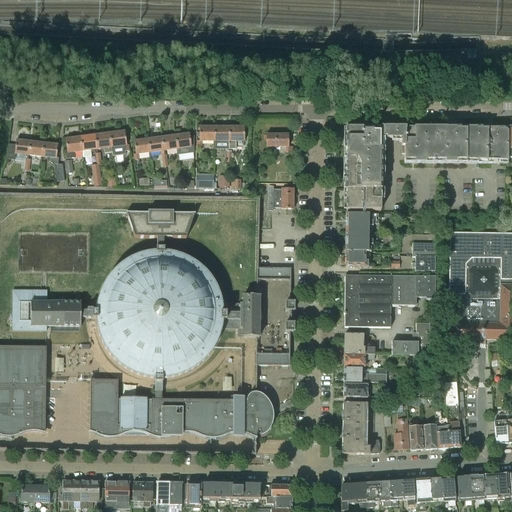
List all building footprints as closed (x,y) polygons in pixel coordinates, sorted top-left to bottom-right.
[(201,142),(215,142),(215,128),(199,128),(199,142),(197,142),(197,148),(201,148),(201,142)] [(229,128),(215,128),(215,142),(215,150),(229,150),(229,142),(229,128)] [(244,128),(229,128),(229,142),(244,142),(244,128)] [(404,155),(404,162),(466,162),(507,162),(507,159),(508,129),(488,129),(488,128),(466,128),(447,129),(447,128),(414,128),(406,128),(391,128),(381,128),(381,130),(364,129),(364,128),(347,128),(346,169),(346,191),(346,211),(381,211),(381,166),(381,148),(381,138),(386,138),(386,140),(390,140),(401,140),(401,147),(401,155),(404,155)] [(109,134),(111,148),(124,147),(125,152),(129,152),(128,146),(127,146),(125,132),(109,134)] [(112,154),(111,148),(109,134),(95,136),(97,150),(103,149),(104,154),(112,154)] [(175,136),(177,150),(179,150),(180,156),(196,153),(194,137),(190,137),(190,134),(175,136)] [(266,135),(266,148),(286,148),(286,155),(292,155),(292,147),(288,147),(288,135),(266,135)] [(91,151),(97,150),(95,136),(80,138),(82,152),(82,159),(91,158),(91,151)] [(163,152),(177,150),(175,136),(161,138),(163,152)] [(74,153),(82,152),(80,138),(65,140),(67,154),(65,154),(66,160),(75,159),(74,153)] [(149,154),(163,152),(161,138),(147,140),(149,154)] [(138,155),(149,154),(147,140),(134,142),(136,155),(134,155),(135,161),(139,161),(138,155)] [(15,155),(28,156),(30,142),(16,141),(15,146),(8,145),(6,160),(14,161),(15,155)] [(43,144),(30,142),(28,156),(42,158),(43,144)] [(42,158),(49,158),(49,163),(52,165),(54,165),(56,183),(64,182),(62,166),(57,165),(58,159),(56,159),(58,146),(43,144),(42,158)] [(96,160),(97,166),(92,167),(94,179),(100,178),(98,166),(101,166),(100,160),(96,160)] [(290,182),(290,171),(275,171),(275,183),(290,182)] [(153,188),(167,187),(166,181),(160,182),(160,178),(153,178),(153,188)] [(197,178),(197,189),(214,189),(214,178),(197,178)] [(115,180),(106,181),(107,188),(116,187),(115,180)] [(230,190),(230,180),(220,180),(220,190),(230,190)] [(241,181),(231,181),(231,190),(241,190),(241,181)] [(273,209),(281,209),(281,210),(294,211),(294,190),(281,190),(273,190),(273,187),(268,187),(267,212),(273,213),(273,209)] [(164,250),(163,250),(163,239),(186,240),(194,215),(173,215),(173,213),(147,212),(147,214),(126,214),(134,239),(156,239),(156,250),(156,253),(150,254),(145,255),(140,256),(135,258),(130,260),(125,263),(121,266),(117,269),(113,273),(109,277),(106,282),(103,286),(101,291),(99,296),(97,301),(96,307),(96,312),(92,312),(93,310),(87,310),(87,312),(81,312),(81,303),(80,303),(79,303),(47,303),(47,291),(46,291),(43,291),(40,291),(12,291),(12,332),(46,332),(51,332),(51,328),(80,328),(80,329),(81,329),(81,319),(92,319),(92,320),(96,320),(96,326),(97,332),(99,337),(101,342),(104,347),(107,352),(110,357),(114,361),(118,365),(122,369),(127,372),(132,374),(138,377),(143,378),(149,379),(154,380),(154,393),(154,401),(150,401),(146,401),(146,399),(120,399),(120,400),(117,400),(118,381),(90,381),(89,408),(89,433),(90,433),(92,434),(98,436),(101,438),(104,438),(107,439),(110,439),(112,439),(115,439),(118,438),(123,436),(149,437),(150,437),(153,438),(156,439),(159,440),(163,440),(165,439),(168,439),(169,438),(182,438),(182,434),(184,434),(188,434),(192,435),(195,435),(202,438),(205,439),(208,440),(212,440),(217,440),(219,440),(222,439),(227,437),(228,436),(231,435),(232,435),(232,439),(243,439),(243,435),(255,440),(257,432),(259,432),(260,437),(260,438),(263,437),(265,436),(266,434),(268,432),(270,430),(271,427),(272,425),(273,421),(273,418),(273,415),(272,411),(271,408),(270,405),(268,402),(266,400),(264,397),(262,396),(260,395),(258,394),(256,393),(255,393),(252,394),(250,394),(248,396),(247,397),(247,398),(246,400),(246,401),(244,401),(244,398),(241,398),(232,398),(232,402),(161,401),(161,393),(162,393),(163,380),(168,380),(174,379),(179,377),(184,375),(189,373),(194,370),(199,367),(203,364),(207,360),(210,355),(213,351),(215,349),(216,346),(218,341),(220,336),(221,330),(237,330),(237,338),(242,339),(251,339),(256,339),(260,339),(260,338),(260,320),(260,298),(260,297),(256,297),(252,297),(242,297),(242,305),(240,305),(222,305),(220,299),(219,294),(216,289),(214,284),(211,279),(207,275),(204,271),(200,267),(195,264),(190,261),(186,259),(180,257),(175,255),(170,254),(164,253),(164,250)] [(346,215),(346,224),(373,225),(373,222),(376,222),(376,215),(346,215)] [(373,227),(373,225),(346,224),(346,233),(368,234),(369,227),(373,227)] [(368,241),(368,234),(346,233),(346,243),(372,243),(373,241),(368,241)] [(448,340),(453,340),(511,340),(511,234),(453,234),(450,237),(448,340)] [(372,246),(372,243),(346,243),(345,253),(365,253),(368,253),(368,246),(372,246)] [(415,269),(415,273),(435,273),(435,245),(412,244),(412,258),(415,258),(415,264),(412,264),(412,269),(415,269)] [(365,262),(365,253),(345,253),(345,268),(368,268),(368,262),(365,262)] [(257,281),(290,281),(291,281),(291,269),(257,269),(257,281)] [(381,277),(355,277),(345,277),(344,314),(344,316),(344,328),(344,329),(390,329),(390,306),(403,306),(414,307),(415,307),(415,299),(425,299),(425,300),(425,301),(434,301),(435,277),(416,277),(381,277)] [(286,312),(289,312),(294,312),(294,303),(290,303),(286,303),(286,312)] [(294,324),(289,324),(286,324),(285,333),(290,333),(294,333),(294,324)] [(392,343),(391,356),(418,357),(434,357),(434,325),(416,325),(416,343),(392,343)] [(344,355),(369,356),(374,356),(374,349),(363,349),(363,336),(344,335),(344,355)] [(46,383),(46,348),(0,347),(0,436),(0,437),(3,437),(5,438),(7,438),(11,438),(14,437),(16,437),(21,435),(24,433),(30,432),(32,432),(34,432),(37,432),(39,433),(42,433),(45,435),(46,383)] [(502,356),(511,355),(511,348),(501,349),(502,356)] [(290,355),(257,354),(256,367),(289,367),(290,355)] [(369,359),(369,356),(344,355),(344,368),(365,368),(365,359),(369,359)] [(376,370),(344,369),(343,383),(386,384),(386,370),(376,370)] [(430,374),(419,374),(419,384),(430,384),(430,374)] [(460,449),(460,439),(455,375),(449,375),(450,384),(444,384),(447,424),(449,449),(460,449)] [(221,389),(228,391),(230,378),(223,377),(221,389)] [(343,386),(343,398),(367,399),(367,386),(343,386)] [(389,413),(402,413),(402,401),(388,402),(389,413)] [(357,456),(360,456),(380,454),(380,444),(379,444),(379,441),(366,441),(367,404),(343,404),(342,455),(357,456)] [(437,450),(449,449),(447,424),(443,424),(443,420),(441,420),(441,412),(435,413),(435,419),(437,450)] [(395,451),(408,450),(406,421),(405,414),(397,415),(398,421),(397,421),(398,435),(394,436),(395,451)] [(495,446),(508,445),(505,415),(499,416),(499,420),(494,420),(494,422),(495,446)] [(435,419),(429,419),(430,424),(430,427),(423,427),(424,451),(437,450),(435,419)] [(423,451),(421,427),(413,428),(413,425),(408,426),(410,452),(423,451)] [(464,439),(460,439),(460,449),(469,448),(464,444),(464,439)] [(484,500),(496,499),(494,476),(482,477),(483,501),(484,501),(484,500)] [(494,476),(496,499),(509,499),(507,476),(494,476)] [(471,502),(483,501),(482,477),(469,478),(471,502)] [(459,503),(471,502),(469,478),(456,479),(458,501),(458,503),(459,503)] [(455,507),(453,479),(441,480),(442,504),(443,504),(443,508),(455,507)] [(431,504),(442,504),(441,480),(415,482),(416,505),(431,504)] [(71,508),(72,482),(63,482),(59,482),(58,502),(62,503),(69,503),(69,508),(71,508)] [(81,482),(72,482),(71,508),(69,508),(68,511),(74,511),(74,510),(80,510),(80,503),(81,482)] [(90,508),(90,482),(81,482),(80,503),(87,503),(86,511),(92,511),(92,508),(90,508)] [(99,483),(90,482),(90,508),(92,508),(92,504),(99,504),(99,503),(103,503),(103,489),(99,489),(99,483)] [(400,483),(401,502),(407,501),(407,506),(415,506),(414,501),(414,498),(413,482),(400,483)] [(117,503),(117,483),(105,483),(105,511),(117,511),(117,503)] [(117,483),(117,503),(117,511),(129,511),(129,484),(117,483)] [(142,509),(142,503),(143,484),(133,483),(132,510),(142,510),(142,509)] [(378,508),(389,508),(388,483),(377,484),(378,506),(378,508)] [(397,502),(401,502),(400,483),(388,483),(389,508),(398,507),(397,502)] [(153,484),(143,484),(142,503),(142,509),(150,509),(150,503),(152,503),(153,484)] [(168,511),(169,484),(157,484),(155,511),(168,511)] [(187,500),(187,485),(182,485),(169,484),(168,511),(178,511),(179,511),(181,511),(181,500),(187,500)] [(365,485),(367,509),(374,509),(374,506),(378,506),(377,484),(365,485)] [(201,510),(201,485),(187,485),(187,500),(186,510),(201,510)] [(203,501),(209,501),(209,503),(216,504),(216,501),(213,501),(213,485),(203,485),(203,501)] [(231,486),(213,485),(213,501),(216,501),(218,501),(218,504),(225,504),(225,501),(231,501),(231,486)] [(366,511),(367,509),(365,485),(352,486),(353,505),(357,505),(357,509),(358,509),(358,511),(366,511)] [(244,504),(244,501),(241,501),(241,486),(231,486),(231,501),(238,501),(237,504),(244,504)] [(260,486),(241,486),(241,501),(244,501),(246,501),(246,504),(253,504),(253,501),(259,502),(260,486)] [(271,486),(271,498),(291,498),(291,489),(292,489),(289,486),(289,487),(271,486)] [(348,505),(353,505),(352,486),(341,487),(341,503),(341,511),(347,511),(348,511),(348,505)] [(35,503),(35,487),(21,487),(21,503),(35,503)] [(49,487),(35,487),(35,503),(49,504),(49,487)] [(7,498),(7,510),(15,510),(15,498),(14,498),(14,493),(8,493),(8,498),(7,498)] [(291,503),(291,498),(271,498),(261,498),(261,500),(266,500),(266,505),(271,505),(271,510),(265,510),(291,511),(291,503)]
